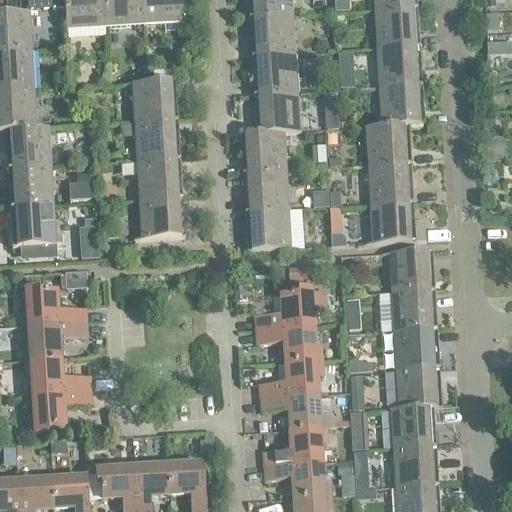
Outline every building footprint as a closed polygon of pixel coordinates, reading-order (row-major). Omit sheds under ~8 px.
[(61,0),(38,0),(39,11),(62,10),(61,0)] [(101,0),(61,0),(62,10),(64,32),(103,30),(104,30),(101,0)] [(101,0),(104,30),(142,28),(140,0),(101,0)] [(140,0),(142,28),(143,28),(182,25),(180,0),(140,0)] [(252,4),(253,21),(293,19),(293,18),(292,18),(291,0),(247,0),(248,4),(252,4)] [(373,13),(373,14),(413,12),(413,11),(412,0),(372,0),(374,13),(373,13)] [(376,52),(376,53),(415,50),(414,33),(418,32),(417,11),(413,11),(413,12),(373,14),(373,15),(374,15),(376,52)] [(0,56),(30,54),(28,15),(0,16),(0,56)] [(254,42),(256,60),(295,58),(295,57),(292,20),(293,20),(293,19),(253,21),(249,21),(250,43),(254,42)] [(505,46),(487,47),(487,59),(505,59),(505,46)] [(378,91),(378,92),(418,89),(417,71),(421,71),(420,50),(415,50),(376,53),(379,91),(378,91)] [(0,95),(33,93),(32,93),(30,55),(30,54),(0,56),(0,95)] [(257,81),(258,98),(258,99),(298,97),(298,96),(297,96),(295,58),(256,60),(251,60),(253,81),(257,81)] [(353,79),(340,80),(340,91),(354,91),(353,79)] [(490,80),(490,91),(499,91),(499,80),(490,80)] [(132,126),(172,124),(172,125),(176,124),(175,103),(171,103),(169,85),(130,87),(132,126)] [(379,92),(381,130),(404,129),(404,130),(408,129),(420,129),(419,110),(423,110),(422,88),(418,89),(378,92),(379,92)] [(0,134),(8,134),(7,134),(35,132),(32,94),(33,94),(33,93),(0,95),(0,134)] [(259,120),(261,137),(261,138),(284,136),(284,137),(300,136),(300,135),(297,97),(298,97),(258,99),(258,98),(254,99),(255,120),(259,120)] [(493,117),(482,118),(483,131),(494,130),(493,117)] [(134,165),(174,163),(178,163),(177,141),(173,142),(172,125),(172,124),(132,126),(132,127),(134,165)] [(367,170),(407,168),(407,167),(406,150),(410,150),(408,129),(404,130),(404,129),(381,130),(365,131),(365,132),(367,170)] [(6,174),(10,173),(50,170),(49,170),(47,132),(47,131),(35,132),(7,134),(8,134),(9,152),(5,152),(6,174)] [(246,160),(247,177),(247,178),(286,175),(284,137),(284,136),(261,138),(261,137),(240,138),(242,160),(246,160)] [(504,140),(486,141),(487,163),(505,162),(504,140)] [(341,161),(329,161),(329,170),(341,170),(341,161)] [(136,203),(137,204),(176,202),(180,202),(179,180),(175,181),(174,163),(134,165),(134,166),(137,203),(136,203)] [(369,208),(369,209),(409,207),(409,206),(408,189),(412,189),(411,167),(407,167),(407,168),(367,170),(367,171),(369,208)] [(8,212),(12,212),(52,209),(52,208),(52,209),(49,171),(50,171),(50,170),(10,173),(11,190),(7,191),(8,212)] [(248,199),(249,216),(289,214),(289,213),(288,213),(286,176),(287,176),(286,175),(247,178),(247,177),(243,177),(244,199),(248,199)] [(89,187),(67,188),(68,203),(90,202),(89,187)] [(340,196),(329,196),(330,211),(340,210),(340,196)] [(176,202),(137,204),(137,205),(139,243),(183,241),(181,219),(177,219),(176,202)] [(409,207),(369,209),(369,210),(370,210),(372,249),(425,245),(424,232),(414,232),(414,227),(413,206),(409,206),(409,207)] [(12,212),(13,229),(9,230),(11,251),(54,249),(52,210),(52,209),(12,212)] [(339,211),(329,212),(330,238),(340,237),(339,211)] [(249,216),(245,216),(246,238),(250,237),(251,256),(291,254),(288,215),(289,215),(289,214),(249,216)] [(331,251),(345,250),(345,241),(340,237),(330,238),(331,251)] [(390,296),(390,297),(430,295),(434,295),(433,273),(429,274),(428,255),(388,258),(391,296),(390,296)] [(84,276),(64,277),(65,293),(85,292),(84,276)] [(25,312),(27,331),(84,327),(83,313),(55,315),(54,295),(37,296),(36,291),(24,292),(24,296),(19,297),(20,312),(25,312)] [(255,320),(256,334),(313,330),(312,312),(317,312),(316,296),(311,296),(311,292),(299,293),(299,297),(282,298),(283,319),(255,320)] [(393,335),(393,336),(432,333),(433,334),(437,334),(435,312),(431,312),(430,295),(390,297),(391,298),(393,335)] [(358,303),(346,304),(347,317),(359,316),(358,303)] [(23,350),(24,365),(58,362),(57,342),(85,341),(84,327),(27,331),(28,350),(23,350)] [(285,347),(286,367),(320,365),(320,350),(315,350),(313,330),(256,334),(257,348),(285,347)] [(395,374),(395,375),(435,372),(435,373),(439,373),(438,351),(434,351),(433,334),(432,333),(393,336),(395,374)] [(94,348),(92,353),(95,358),(101,358),(103,353),(100,348),(94,348)] [(364,367),(348,358),(349,376),(373,375),(372,366),(364,367)] [(30,380),(31,399),(88,395),(87,381),(59,383),(58,362),(24,365),(25,380),(30,380)] [(259,388),(260,403),(318,399),(316,380),(321,380),(320,365),(286,367),(287,387),(259,388)] [(396,375),(398,413),(429,411),(429,412),(441,411),(440,390),(436,390),(435,373),(435,372),(395,375),(396,375)] [(361,380),(349,381),(350,394),(362,393),(361,380)] [(88,395),(31,399),(32,418),(27,418),(28,433),(33,433),(33,438),(45,437),(45,432),(62,431),(61,411),(89,409),(88,395)] [(289,415),(290,435),(325,433),(324,417),(319,418),(318,399),(260,403),(261,417),(289,415)] [(392,452),(392,453),(432,450),(432,451),(436,451),(434,429),(430,429),(429,412),(429,411),(398,413),(389,413),(389,415),(390,414),(392,452)] [(0,429),(0,447),(11,447),(10,429),(0,429)] [(264,457),(265,470),(322,467),(321,448),(326,447),(325,433),(290,435),(292,455),(264,457)] [(363,441),(351,442),(352,454),(364,454),(363,441)] [(211,444),(198,445),(199,458),(211,457),(211,444)] [(394,491),(434,489),(434,490),(438,489),(437,468),(433,468),(432,451),(432,450),(392,453),(394,491)] [(151,470),(132,472),(134,511),(148,511),(148,500),(168,499),(165,464),(151,465),(151,470)] [(181,464),(165,464),(168,499),(188,498),(188,511),(203,511),(200,467),(181,469),(181,464)] [(293,483),(295,503),(329,500),(328,485),(323,486),(322,467),(265,470),(265,485),(293,483)] [(351,467),(337,467),(337,478),(352,478),(351,467)] [(134,511),(132,472),(114,473),(113,468),(98,469),(98,474),(93,474),(94,486),(99,486),(100,503),(120,502),(120,511),(134,511)] [(65,477),(50,478),(51,511),(65,511),(72,511),(86,511),(85,481),(65,483),(65,477)] [(36,484),(17,485),(18,511),(51,511),(50,478),(36,479),(36,484)] [(18,511),(17,485),(0,486),(0,511),(18,511)] [(434,489),(394,491),(394,492),(395,511),(439,511),(439,507),(435,507),(434,490),(434,489)] [(329,511),(329,500),(295,503),(295,511),(329,511)]
